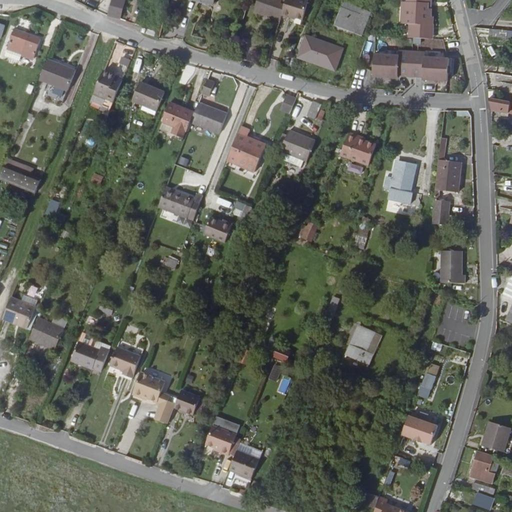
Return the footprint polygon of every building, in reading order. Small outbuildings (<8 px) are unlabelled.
[(120,20),(125,0),(123,0),(111,0),(107,16),(120,20)] [(280,14),(283,3),(276,1),(276,0),(255,0),(254,6),(269,10),(269,13),(279,16),(280,14)] [(283,0),(283,3),(280,14),(287,16),(287,14),(302,18),(307,0),(283,0)] [(435,19),(436,11),(435,11),(432,11),(433,0),(414,0),(414,3),(410,2),(407,24),(416,25),(414,35),(437,39),(438,27),(435,27),(436,19),(435,19)] [(358,9),(343,4),(342,8),(355,13),(358,9)] [(370,14),(364,12),(358,9),(355,13),(342,8),(337,21),(358,29),(363,31),(370,14)] [(488,38),(490,28),(478,26),(476,36),(488,38)] [(505,40),(507,31),(490,28),(488,38),(505,41),(505,40)] [(39,39),(12,29),(8,41),(20,46),(18,53),(33,58),(39,39)] [(333,75),(342,52),(303,38),(295,61),(313,67),(314,65),(326,69),(325,72),(333,75)] [(447,73),(448,60),(424,58),(424,53),(399,50),(398,55),(374,52),(371,75),(396,77),(396,75),(421,77),(421,80),(446,82),(447,73)] [(123,53),(119,63),(127,67),(132,56),(123,53)] [(75,73),(46,62),(39,81),(67,92),(75,73)] [(94,94),(114,102),(123,80),(114,77),(115,75),(103,70),(94,94)] [(149,101),(156,82),(141,76),(133,94),(149,101)] [(209,95),(214,81),(207,79),(202,92),(209,95)] [(157,104),(165,85),(156,82),(149,101),(157,104)] [(158,105),(166,86),(165,85),(157,104),(158,105)] [(289,113),(296,98),(286,94),(280,109),(289,113)] [(511,101),(500,100),(490,97),(492,105),(492,108),(509,111),(511,111),(511,101)] [(190,121),(194,112),(169,102),(161,121),(174,126),(171,133),(182,138),(185,131),(186,131),(190,121)] [(225,113),(198,102),(194,112),(190,121),(217,132),(225,113)] [(318,111),(320,108),(311,104),(309,110),(305,118),(313,122),(314,121),(318,111)] [(319,123),(323,113),(318,111),(314,121),(319,123)] [(248,128),(240,125),(225,159),(253,171),(265,144),(245,135),(248,128)] [(274,150),(279,153),(287,132),(282,131),(274,150)] [(303,163),(312,143),(287,132),(279,153),(289,157),(303,163)] [(357,138),(349,135),(340,156),(368,167),(375,148),(363,143),(355,140),(357,138)] [(444,156),(448,138),(442,137),(438,155),(444,156)] [(300,170),(303,163),(289,157),(286,164),(300,170)] [(442,159),(438,191),(458,193),(462,161),(442,159)] [(32,172),(7,161),(4,167),(30,177),(32,172)] [(416,170),(399,165),(394,179),(389,178),(386,186),(391,188),(388,199),(410,205),(413,194),(409,193),(416,170)] [(30,177),(4,167),(0,177),(0,181),(34,195),(39,182),(30,177)] [(94,173),(90,181),(99,186),(104,177),(94,173)] [(193,197),(165,186),(158,205),(191,219),(201,195),(195,192),(193,197)] [(436,213),(451,214),(452,201),(437,200),(436,213)] [(243,223),(250,207),(244,204),(237,221),(243,223)] [(48,208),(44,215),(63,224),(66,216),(48,208)] [(161,217),(175,222),(177,216),(164,211),(161,217)] [(370,219),(372,212),(366,211),(364,218),(370,219)] [(451,214),(436,213),(435,224),(450,225),(451,214)] [(220,220),(218,222),(206,216),(199,232),(220,241),(228,223),(220,220)] [(365,243),(371,222),(363,220),(357,240),(365,243)] [(312,242),(319,226),(306,221),(299,237),(312,242)] [(464,277),(464,252),(443,252),(443,283),(468,284),(468,277),(464,277)] [(174,266),(177,258),(168,255),(165,263),(174,266)] [(511,298),(511,275),(510,274),(502,294),(511,298)] [(105,295),(103,299),(101,298),(98,305),(111,311),(114,302),(111,301),(112,297),(105,295)] [(26,329),(36,307),(11,297),(2,319),(26,329)] [(329,320),(336,301),(330,298),(322,317),(329,320)] [(56,351),(64,330),(39,319),(30,339),(56,351)] [(351,345),(359,327),(355,325),(348,344),(351,345)] [(364,350),(371,332),(359,327),(351,345),(348,344),(344,355),(368,364),(372,353),(364,350)] [(364,350),(372,353),(379,335),(371,332),(364,350)] [(98,348),(78,340),(71,357),(78,360),(77,362),(92,368),(92,367),(100,370),(108,348),(100,345),(98,348)] [(433,342),(431,348),(441,351),(443,345),(433,342)] [(139,353),(116,344),(108,364),(123,369),(121,373),(131,376),(139,353)] [(243,347),(238,359),(247,362),(252,351),(243,347)] [(426,395),(435,368),(424,364),(422,371),(424,372),(419,385),(417,384),(415,391),(426,395)] [(268,379),(277,382),(282,368),(274,365),(268,379)] [(158,393),(162,383),(139,374),(131,394),(155,403),(158,393)] [(200,399),(181,392),(175,409),(194,416),(200,399)] [(155,403),(158,404),(160,399),(166,401),(167,397),(158,393),(155,403)] [(152,420),(166,425),(174,405),(166,401),(160,399),(158,404),(152,420)] [(400,432),(429,442),(436,423),(407,412),(400,432)] [(216,415),(205,442),(213,445),(218,447),(217,449),(227,453),(228,451),(234,437),(239,424),(216,415)] [(511,428),(489,421),(481,444),(503,452),(511,428)] [(237,442),(238,438),(234,437),(228,451),(233,453),(234,449),(237,442)] [(260,450),(237,442),(234,449),(257,457),(260,450)] [(250,477),(257,457),(234,449),(233,453),(227,469),(250,477)] [(494,455),(478,450),(470,475),(491,483),(494,473),(488,471),(494,455)] [(403,464),(406,458),(398,456),(396,462),(403,464)] [(479,491),(492,495),(494,488),(475,482),(472,489),(479,491)] [(492,495),(479,491),(474,503),(492,508),(495,496),(492,495)] [(369,511),(375,496),(371,495),(367,506),(365,505),(362,511),(369,511)] [(384,503),(386,499),(377,496),(371,511),(408,511),(409,511),(384,503)]
